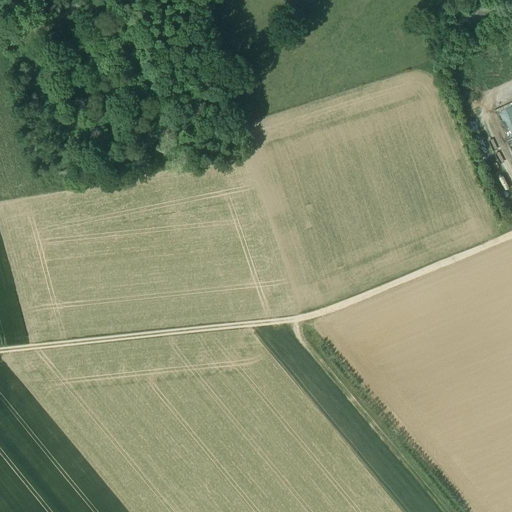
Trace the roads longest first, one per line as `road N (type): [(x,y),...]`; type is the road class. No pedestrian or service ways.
road 1 (track): [(0,353),(300,327),(511,244)]
road 2 (track): [(289,326),(441,511)]
road 3 (track): [(122,0),(0,37)]
